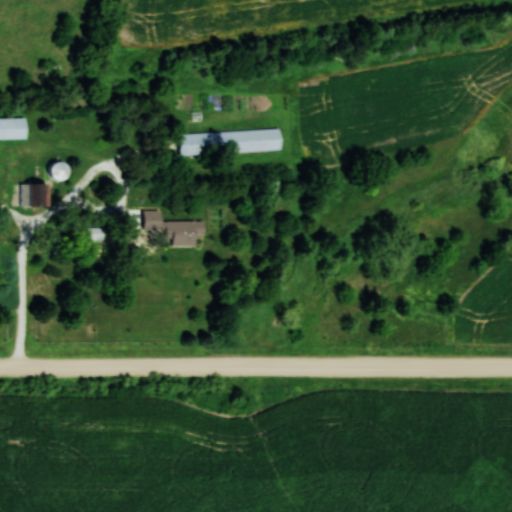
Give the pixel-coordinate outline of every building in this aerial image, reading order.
[(0,139),(26,139),(26,117),(0,116),(0,139)] [(282,151),(281,130),(175,134),(176,155),(282,151)] [(68,163),(53,162),(52,179),(67,179),(68,163)] [(50,205),(50,183),(22,183),(22,206),(50,205)] [(162,221),(162,210),(141,210),(141,231),(166,230),(166,246),(196,245),(196,235),(205,235),(205,221),(162,221)]
